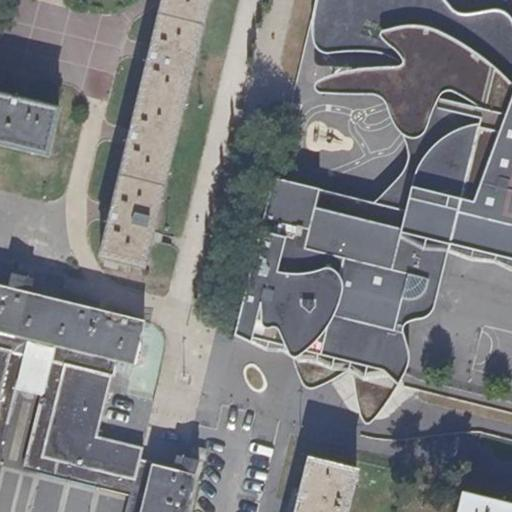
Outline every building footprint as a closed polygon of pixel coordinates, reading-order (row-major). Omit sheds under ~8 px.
[(143,268),(210,0),(163,0),(152,46),(148,63),(132,129),(128,145),(113,205),(109,222),(100,258),(143,268)] [(511,17),(511,15),(501,10),(486,11),(466,15),(445,6),(441,0),(316,0),(316,3),(312,33),(317,50),(325,52),(354,52),(378,53),(397,59),(403,65),(395,67),(369,69),(342,73),(317,82),(316,89),(318,92),(334,93),(375,95),(384,101),(390,116),(397,129),(408,140),(410,159),(398,180),(376,203),(274,179),(238,336),(264,350),(287,352),(292,358),(298,372),(306,388),(311,389),(328,381),(347,372),(355,377),(355,387),(357,406),(363,423),(369,423),(377,414),(399,382),(410,360),(407,341),(404,328),(405,323),(410,318),(424,318),(432,313),(435,300),(449,250),(475,262),(495,260),(511,270),(511,17)] [(148,63),(152,46),(143,44),(138,61),(148,63)] [(0,95),(25,101),(28,92),(2,85),(0,92),(0,95)] [(0,144),(47,156),(58,110),(25,101),(0,95),(0,144)] [(128,145),(132,129),(123,126),(118,142),(128,145)] [(109,222),(113,205),(104,203),(99,220),(109,222)] [(140,465),(143,448),(97,436),(114,364),(118,365),(119,361),(135,364),(145,324),(14,291),(0,287),(0,410),(9,375),(22,379),(43,383),(57,387),(39,459),(136,483),(140,465)] [(0,469),(13,416),(15,406),(22,379),(9,375),(0,410),(0,469)] [(39,459),(57,387),(43,383),(23,467),(130,494),(125,511),(138,511),(150,467),(140,465),(136,483),(39,459)] [(346,511),(356,473),(309,461),(302,491),(296,511),(346,511)] [(186,511),(195,478),(150,467),(138,511),(186,511)] [(296,511),(302,491),(291,489),(284,511),(296,511)] [(511,507),(511,496),(496,493),(494,503),(511,507)] [(511,511),(511,507),(494,503),(464,496),(460,511),(511,511)]
